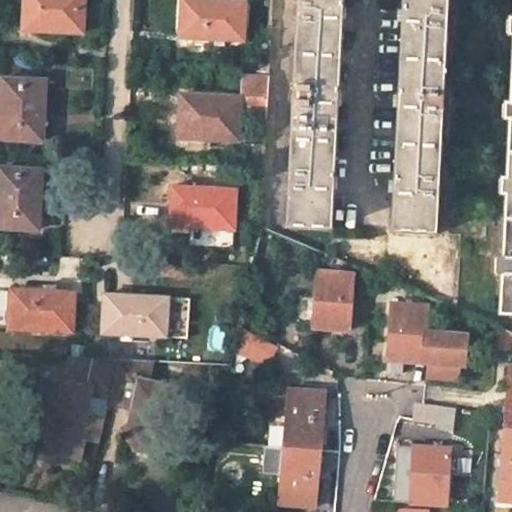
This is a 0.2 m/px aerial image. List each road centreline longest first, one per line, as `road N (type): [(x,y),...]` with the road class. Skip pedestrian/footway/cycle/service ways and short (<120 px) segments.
road 1 (unknown): [(393,0),(379,217)]
road 2 (unclassified): [(351,511),(373,394)]
